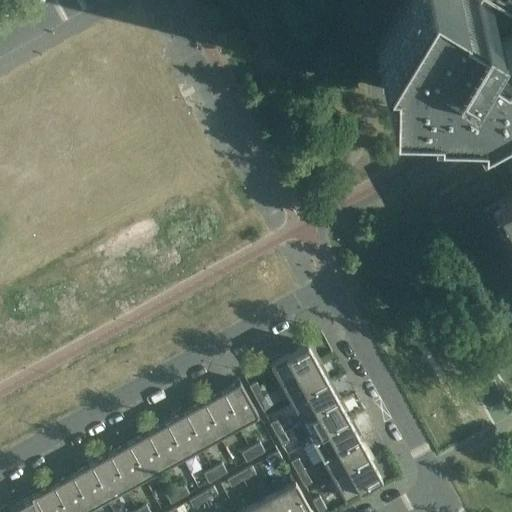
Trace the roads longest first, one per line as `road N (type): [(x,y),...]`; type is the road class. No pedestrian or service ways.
road 1 (residential): [(318,291),(0,467)]
road 2 (unclassified): [(151,0),(318,291)]
road 3 (residential): [(430,484),(330,285),(318,291)]
